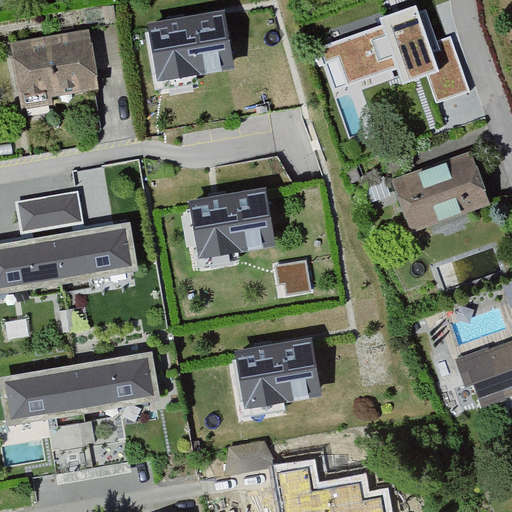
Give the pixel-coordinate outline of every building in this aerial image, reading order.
[(385,29),(319,52),(336,100),(403,76),(406,83),(428,75),(440,71),(430,44),(419,15),(415,3),(396,10),(388,13),(381,16),(385,29)] [(176,21),(148,26),(157,79),(235,65),(226,13),(176,21)] [(10,43),(20,105),(96,90),(88,31),(59,35),(10,43)] [(472,152),(393,179),(412,234),(491,208),(472,152)] [(216,196),(188,202),(197,250),(198,258),(275,246),(266,188),(216,196)] [(76,190),(17,201),(22,240),(83,229),(76,190)] [(0,292),(137,268),(129,220),(106,224),(83,229),(22,240),(0,243),(0,292)] [(306,261),(275,265),(278,285),(285,284),(286,295),(310,292),(306,261)] [(27,318),(4,322),(7,340),(30,336),(27,318)] [(492,371),(502,396),(511,392),(511,340),(464,359),(471,379),(492,371)] [(260,350),(232,354),(240,406),(317,394),(309,343),(309,342),(260,350)] [(2,381),(11,429),(48,422),(119,408),(166,399),(157,351),(2,381)] [(126,441),(53,454),(58,484),(131,471),(126,441)] [(315,462),(272,468),(281,511),(392,511),(389,489),(370,493),(366,476),(318,484),(315,462)]
